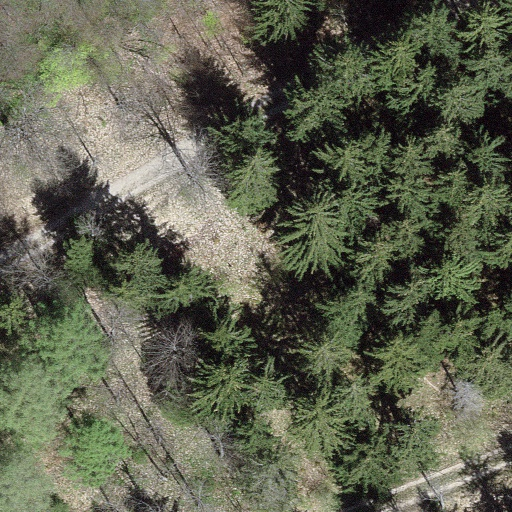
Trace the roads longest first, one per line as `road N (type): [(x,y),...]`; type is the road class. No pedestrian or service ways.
road 1 (track): [(496,0),(206,147),(0,264)]
road 2 (track): [(351,511),(511,447)]
